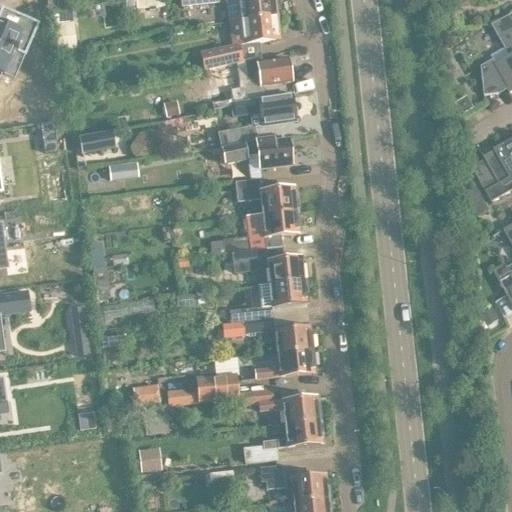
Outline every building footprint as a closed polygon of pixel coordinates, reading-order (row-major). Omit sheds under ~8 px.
[(273,2),(272,0),(225,0),(228,22),(277,16),(275,2),(273,2)] [(0,74),(2,75),(12,51),(24,56),(37,24),(1,9),(0,10),(0,74)] [(511,22),(508,15),(491,25),(504,48),(490,56),(492,59),(480,66),(483,96),(496,94),(507,88),(510,93),(511,91),(511,22)] [(258,43),(277,41),(276,33),(278,33),(279,33),(279,32),(277,16),(228,22),(229,24),(230,38),(231,46),(201,53),(203,70),(236,63),(241,61),(260,57),(258,43)] [(260,58),(260,57),(241,61),(236,63),(239,80),(246,79),(246,82),(254,80),(255,85),(259,84),(259,86),(290,82),(289,78),(291,75),(290,70),(287,67),(286,59),(261,63),(260,58)] [(212,110),(233,106),(233,103),(246,101),(243,87),(243,88),(240,88),(231,90),(209,95),(212,110)] [(272,98),(272,97),(247,101),(249,115),(259,114),(260,126),(294,122),(294,117),(296,115),(295,109),(292,107),(291,96),(272,98)] [(217,134),(220,148),(256,141),(253,127),(250,128),(249,128),(217,134)] [(113,128),(79,136),(83,155),(117,148),(113,128)] [(152,133),(151,131),(147,131),(138,133),(129,147),(131,154),(134,157),(148,155),(151,152),(155,148),(156,144),(161,141),(162,135),(158,132),(152,133)] [(486,163),(498,184),(484,191),(491,203),(511,190),(511,138),(493,149),(497,157),(486,163)] [(273,140),(256,142),(256,141),(220,148),(220,149),(221,149),(224,165),(246,160),(246,156),(257,155),(259,170),(290,166),(290,163),(292,160),(291,153),(288,151),(287,140),(273,142),(273,140)] [(134,178),(132,164),(108,167),(110,181),(134,178)] [(259,200),(261,215),(298,211),(296,196),(293,196),(292,188),(259,192),(258,180),(234,183),(236,203),(259,200)] [(296,226),(299,226),(298,211),(261,215),(251,216),(253,237),(222,240),(223,254),(235,253),(255,251),(254,240),(254,239),(297,234),(296,226)] [(511,224),(503,230),(511,246),(511,267),(507,270),(504,264),(492,271),(510,304),(511,302),(511,224)] [(255,251),(235,253),(237,273),(257,271),(259,285),(305,279),(303,265),(301,266),(300,258),(276,260),(275,249),(255,251)] [(305,304),(304,296),(307,296),(305,279),(259,285),(262,309),(271,308),(305,304)] [(0,326),(0,323),(0,316),(28,312),(26,292),(0,295),(0,326)] [(195,294),(175,296),(176,307),(195,306),(195,294)] [(69,304),(54,304),(56,350),(70,349),(69,304)] [(272,319),(271,308),(262,309),(228,313),(229,324),(241,323),(272,319)] [(264,342),(275,341),(276,355),(313,351),(311,335),(308,336),(307,328),(274,331),(272,319),(241,323),(243,335),(263,333),(264,342)] [(313,351),(276,355),(278,369),(254,371),(255,380),(313,374),(312,366),(314,366),(313,351)] [(284,425),(320,421),(319,405),(316,406),(315,398),(284,401),(272,403),(271,390),(237,394),(235,376),(195,380),(197,395),(197,404),(238,400),(238,407),(257,405),(258,412),(282,409),(284,425)] [(156,386),(144,387),(146,405),(158,404),(156,386)] [(183,392),(166,394),(167,406),(197,404),(197,395),(184,396),(183,392)] [(141,436),(167,433),(165,420),(140,423),(141,436)] [(319,436),(322,436),(320,421),(284,425),(286,440),(261,443),(262,447),(242,449),(244,465),(277,461),(276,449),(287,448),(320,444),(319,436)] [(159,446),(138,450),(142,472),(162,469),(159,446)] [(285,491),(291,491),(292,502),(329,498),(327,484),(324,484),(323,476),(284,480),(283,466),(259,469),(260,483),(264,483),(265,490),(284,488),(285,491)] [(329,511),(329,498),(292,502),(293,511),(329,511)]
